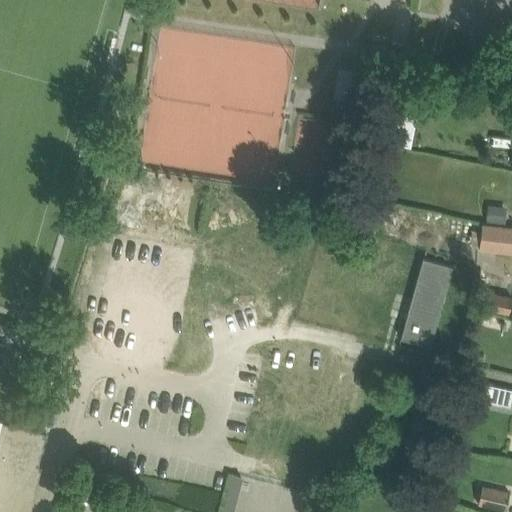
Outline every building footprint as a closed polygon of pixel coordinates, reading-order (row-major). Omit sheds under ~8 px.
[(373,141),(410,148),(416,115),(379,108),(373,141)] [(486,207),(486,222),(503,223),(504,208),(486,207)] [(511,227),(481,223),(478,247),(511,251),(511,227)] [(177,345),(181,326),(201,233),(171,226),(167,246),(114,234),(91,344),(167,361),(171,344),(177,345)] [(422,257),(400,337),(429,345),(452,265),(422,257)] [(511,297),(485,291),(482,306),(508,312),(511,297)] [(45,430),(1,419),(2,418),(0,417),(0,511),(28,511),(40,463),(37,462),(45,430)] [(504,510),(509,490),(481,483),(476,503),(504,510)]
